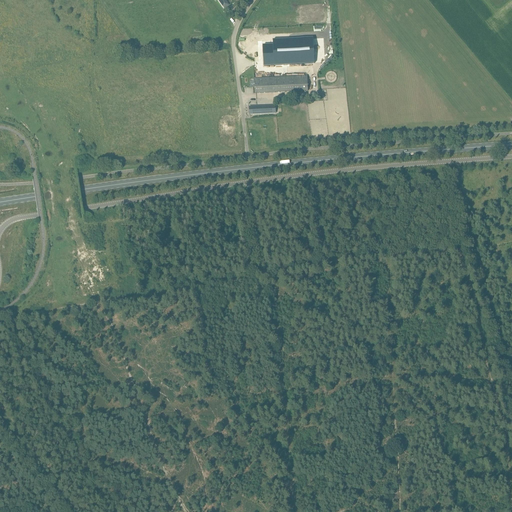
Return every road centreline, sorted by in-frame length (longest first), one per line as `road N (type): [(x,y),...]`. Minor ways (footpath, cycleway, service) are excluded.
road 1 (unclassified): [(0,230),(28,216),(249,182),(511,156)]
road 2 (primary): [(277,164),(0,202)]
road 3 (primary): [(277,164),(511,144)]
road 4 (unclassified): [(245,131),(233,41),(253,0)]
